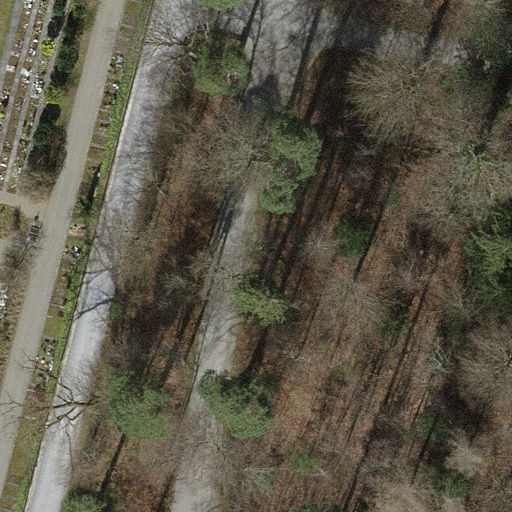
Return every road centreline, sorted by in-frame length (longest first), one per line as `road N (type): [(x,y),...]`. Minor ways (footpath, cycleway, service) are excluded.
road 1 (track): [(174,0),(49,511)]
road 2 (track): [(190,511),(251,234),(272,0)]
road 3 (track): [(511,64),(335,30),(269,0)]
